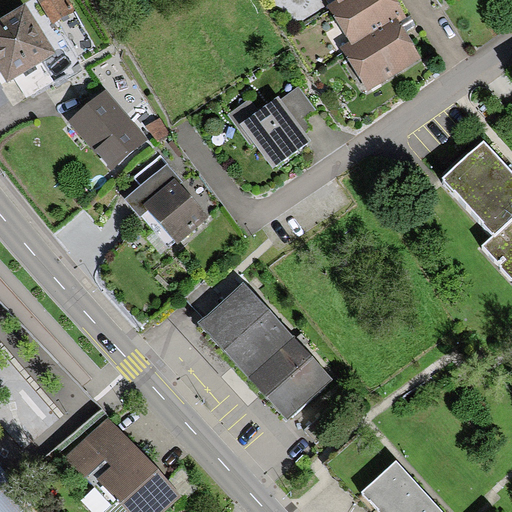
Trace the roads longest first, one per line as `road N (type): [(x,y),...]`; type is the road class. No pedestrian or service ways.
road 1 (residential): [(181,129),(239,204),(259,211),(511,43)]
road 2 (secondary): [(270,511),(0,215)]
